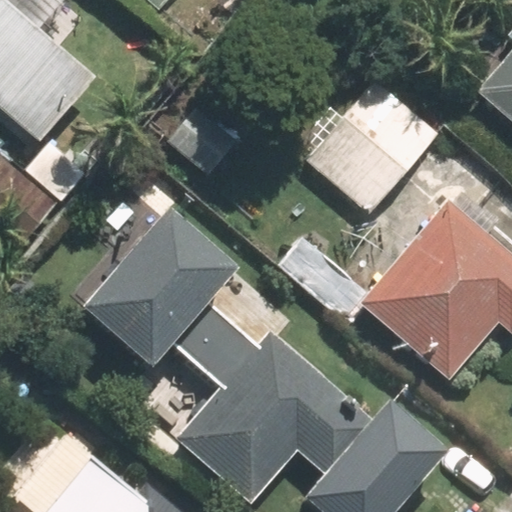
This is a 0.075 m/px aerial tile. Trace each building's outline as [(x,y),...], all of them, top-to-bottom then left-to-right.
[(0,0),(0,115),(30,140),(43,149),(95,80),(35,31),(60,0),(0,0)] [(142,0),(158,14),(171,0),(142,0)] [(511,125),(511,28),(465,89),(511,125)] [(440,139),(373,83),(303,167),(372,220),(440,139)] [(190,102),(158,137),(205,179),(237,144),(190,102)] [(0,158),(0,202),(29,231),(51,208),(0,158)] [(486,326),(508,343),(511,338),(511,256),(435,196),(348,306),(443,381),(486,326)] [(400,511),(453,449),(385,392),(363,419),(265,337),(254,349),(211,313),(243,274),(161,205),(72,311),(145,372),(160,354),(213,399),(170,451),(243,511),(252,511),(300,455),(315,467),(292,495),(312,511),(400,511)] [(178,511),(73,417),(0,509),(0,511),(178,511)]
